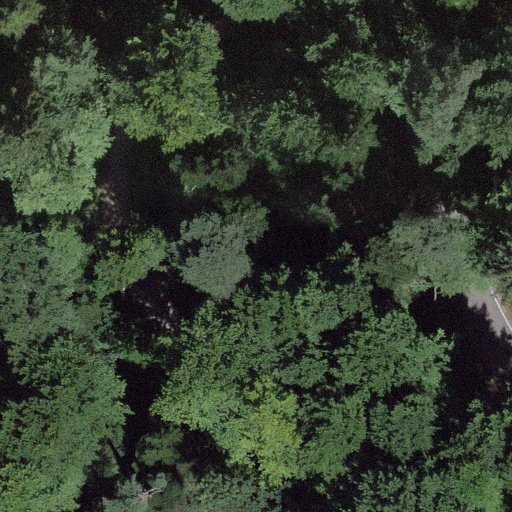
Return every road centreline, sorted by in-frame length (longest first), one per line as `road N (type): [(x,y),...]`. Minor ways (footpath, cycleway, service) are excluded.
road 1 (track): [(262,0),(141,98),(126,164),(150,256),(206,337),(293,511)]
road 2 (unclassified): [(511,362),(435,133),(416,0)]
